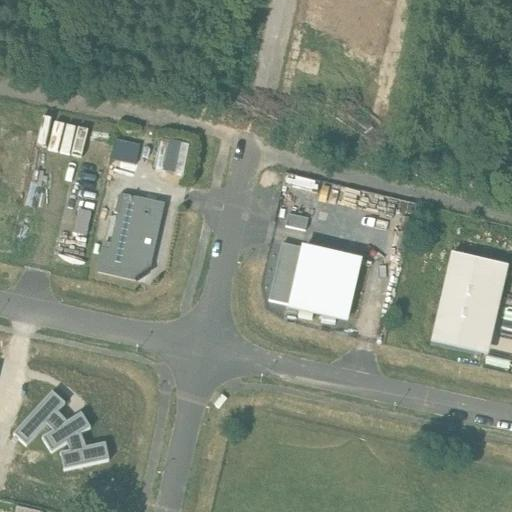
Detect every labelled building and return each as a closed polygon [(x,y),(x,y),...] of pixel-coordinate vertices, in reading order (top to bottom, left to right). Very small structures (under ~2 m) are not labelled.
[(328,93),(348,94),(354,25),(320,23),(314,98),(328,99),(328,93)] [(82,157),(88,128),(41,118),(35,147),(82,157)] [(154,168),(183,174),(189,143),(161,137),(154,168)] [(162,207),(119,198),(116,214),(127,216),(120,248),(104,244),(98,274),(135,282),(147,274),(162,207)] [(303,230),(307,217),(287,212),(283,225),(303,230)] [(288,307),(288,305),(300,254),(301,250),(281,246),(268,302),(288,307)] [(359,268),(300,254),(288,305),(347,318),(359,268)] [(501,268),(451,256),(430,345),(480,357),(501,268)] [(64,406),(51,394),(12,436),(25,448),(45,427),(52,433),(41,440),(51,455),(65,445),(69,453),(59,455),(63,472),(108,462),(104,445),(85,449),(80,436),(89,430),(80,415),(65,424),(56,415),(64,406)]
